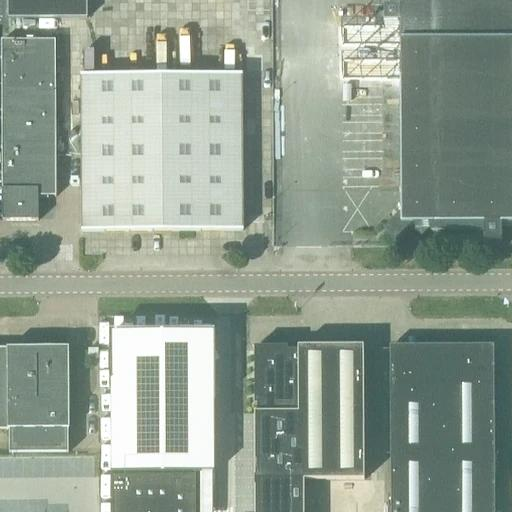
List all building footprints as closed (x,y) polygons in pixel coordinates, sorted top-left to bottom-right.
[(511,0),(401,0),(401,12),(374,12),(374,27),(342,28),(342,47),(400,47),(401,61),(342,61),(342,81),(402,81),(402,200),(394,208),(402,216),(386,233),(397,244),(414,227),(422,235),(428,229),(511,229),(511,228),(511,0)] [(40,195),(58,195),(56,40),(2,41),(4,220),(40,220),(40,195)] [(83,75),(84,223),(84,231),(244,230),(243,75),(83,75)] [(111,376),(110,376),(110,383),(112,383),(112,511),(199,511),(200,507),(196,507),(196,475),(214,475),(214,405),(215,405),(215,398),(214,398),(214,376),(213,336),(213,334),(212,334),(113,334),(111,334),(111,336),(111,376)] [(391,511),(494,511),(494,347),(391,347),(391,511)] [(363,348),(287,348),(255,348),(255,405),(257,405),(257,413),(255,413),(255,511),(304,511),(304,481),(364,480),(363,348)] [(0,429),(9,429),(9,453),(9,454),(68,453),(68,429),(69,429),(69,349),(0,349),(0,429)] [(88,359),(98,359),(98,349),(88,349),(88,359)]
